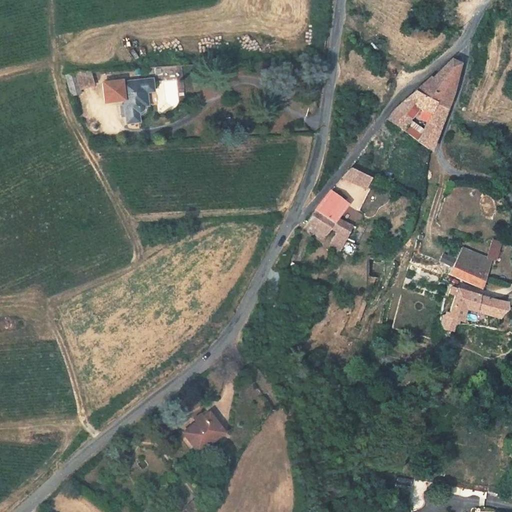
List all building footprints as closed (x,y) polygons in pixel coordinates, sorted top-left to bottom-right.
[(423,130),(418,142),(431,151),(453,91),(459,64),(450,59),(431,79),(429,78),(413,93),(425,99),(420,111),(429,114),(423,130)] [(65,76),(71,96),(81,93),(75,73),(65,76)] [(149,80),(122,84),(122,81),(103,84),(105,103),(124,100),(125,107),(126,116),(127,124),(138,122),(137,113),(141,112),(144,109),(144,107),(142,93),(146,92),(149,92),(153,92),(152,80),(149,80)] [(395,110),(388,120),(418,142),(423,130),(407,119),(415,108),(420,111),(425,99),(413,93),(395,110)] [(361,215),(329,191),(306,222),(317,230),(313,235),(319,239),(329,228),(336,231),(329,248),(340,251),(350,228),(355,229),(361,215)] [(306,222),(302,227),(313,235),(317,230),(306,222)] [(497,255),(500,242),(491,240),(488,253),(497,255)] [(381,259),(391,259),(392,247),(378,247),(378,258),(378,259),(381,259)] [(471,284),(479,287),(480,284),(484,274),(489,259),(462,248),(457,258),(456,260),(452,267),(449,274),(471,284)] [(452,267),(456,260),(446,255),(442,262),(452,267)] [(378,259),(378,258),(368,258),(368,278),(381,278),(381,259),(378,259)] [(449,286),(447,292),(447,293),(453,295),(446,315),(454,318),(459,320),(462,308),(497,318),(499,314),(505,309),(511,307),(511,291),(510,292),(508,294),(504,302),(469,292),(449,286)] [(441,328),(451,331),(454,318),(446,315),(441,328)] [(385,345),(387,325),(374,324),(372,343),(385,345)] [(202,417),(200,414),(194,418),(197,422),(183,432),(198,451),(207,444),(206,441),(221,430),(208,413),(202,417)] [(207,444),(222,432),(221,430),(206,441),(207,444)] [(201,511),(202,511),(192,502),(182,511),(201,511)]
